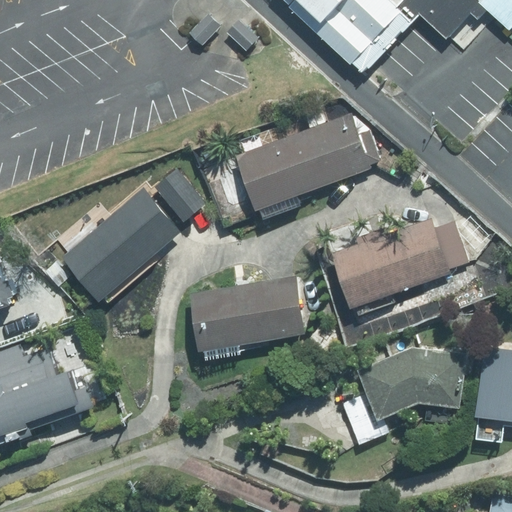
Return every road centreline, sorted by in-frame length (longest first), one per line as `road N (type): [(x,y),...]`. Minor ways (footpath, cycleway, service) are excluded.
road 1 (unknown): [(0,487),(159,430),(218,437),(297,477)]
road 2 (unknown): [(159,430),(184,259)]
